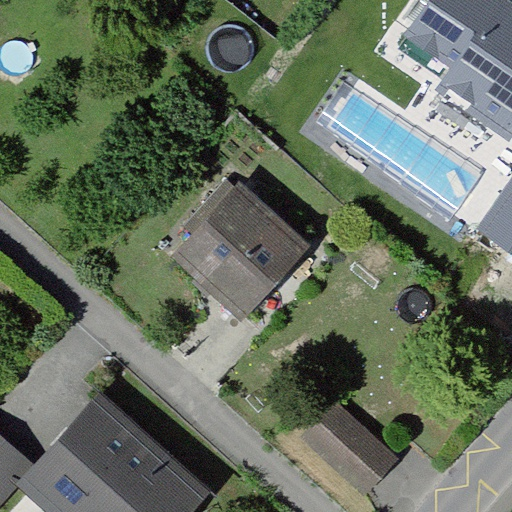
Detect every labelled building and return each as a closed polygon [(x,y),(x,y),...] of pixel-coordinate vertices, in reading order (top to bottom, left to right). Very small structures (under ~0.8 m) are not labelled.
[(511,131),(511,0),(426,0),(403,35),(441,61),(425,85),(507,140),(511,131)] [(168,247),(237,311),(306,238),(238,174),(168,247)] [(511,185),(479,233),(511,255),(511,185)] [(16,473),(57,511),(177,511),(204,484),(98,386),(16,473)] [(329,403),(298,438),(360,492),(391,458),(329,403)] [(0,438),(0,488),(25,461),(0,438)]
